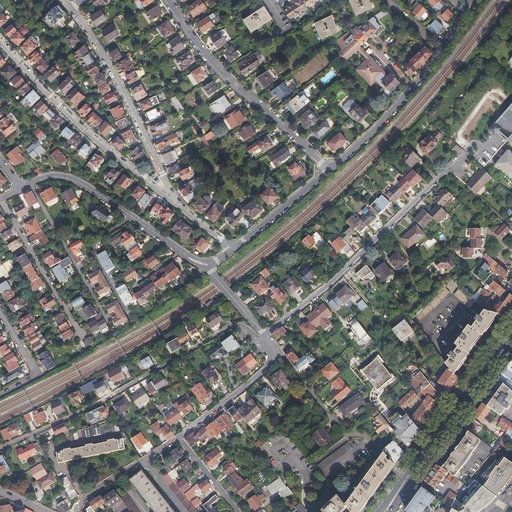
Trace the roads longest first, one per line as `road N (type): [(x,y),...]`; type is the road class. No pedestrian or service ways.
road 1 (residential): [(264,334),(259,339),(231,325),(109,397),(0,446)]
road 2 (residential): [(264,334),(449,170)]
road 3 (residential): [(167,0),(229,82),(328,169)]
road 4 (residential): [(169,196),(79,125),(0,40)]
road 5 (residential): [(71,8),(115,75),(169,196)]
road 6 (residential): [(23,187),(52,175),(76,181),(208,264)]
road 7 (residential): [(328,169),(400,102),(463,10)]
road 8 (primary): [(404,481),(511,333)]
road 9 (residential): [(80,334),(1,199)]
road 10 (unclassified): [(180,439),(270,362),(273,345)]
road 11 (residential): [(74,511),(83,496),(180,439)]
road 12 (residential): [(232,249),(328,169)]
